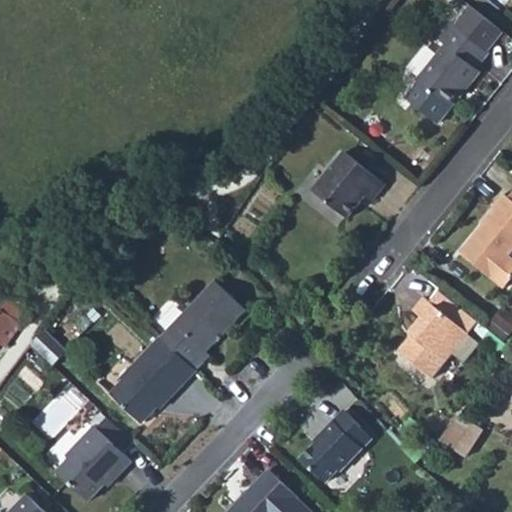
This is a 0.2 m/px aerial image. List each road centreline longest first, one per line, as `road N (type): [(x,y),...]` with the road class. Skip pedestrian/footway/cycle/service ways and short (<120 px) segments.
road 1 (residential): [(511,108),(309,353),(164,511)]
road 2 (unknown): [(186,198),(202,220),(335,322)]
